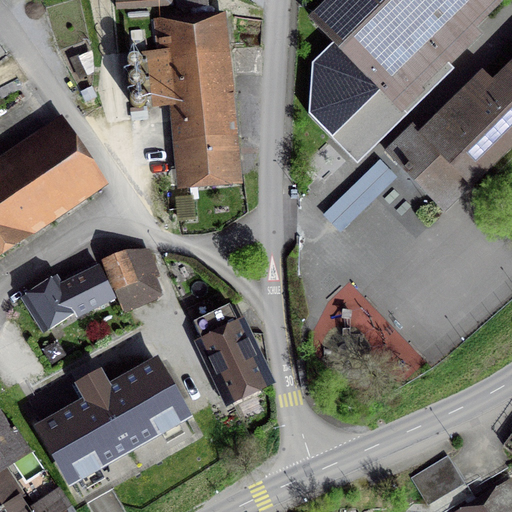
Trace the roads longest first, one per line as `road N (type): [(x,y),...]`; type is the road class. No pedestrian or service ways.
road 1 (residential): [(0,16),(118,180),(137,230)]
road 2 (track): [(195,349),(173,333),(154,332),(30,392),(0,344)]
road 3 (residential): [(271,223),(279,0)]
road 4 (tertiary): [(313,472),(511,379)]
road 5 (residential): [(313,472),(275,319)]
road 6 (residential): [(0,289),(92,226),(137,230)]
